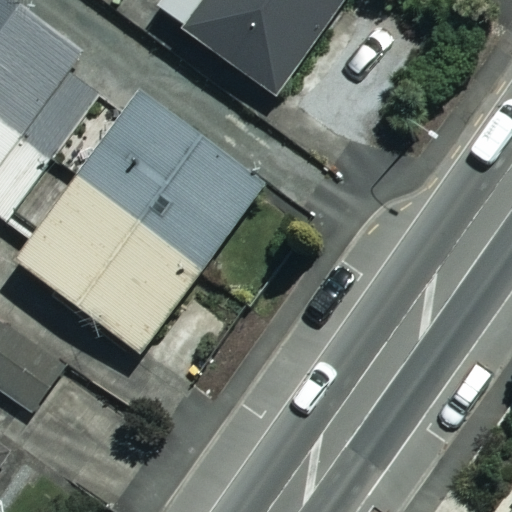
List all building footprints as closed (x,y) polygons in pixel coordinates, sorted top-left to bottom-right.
[(112,78),(5,0),(0,0),(0,216),(7,222),(112,78)] [(345,0),(171,0),(162,13),(272,97),(345,0)] [(66,173),(84,187),(24,268),(141,354),(266,185),(149,99),(130,124),(112,111),(66,173)] [(0,392),(32,415),(65,368),(0,321),(0,392)] [(0,465),(13,447),(0,437),(0,465)]
